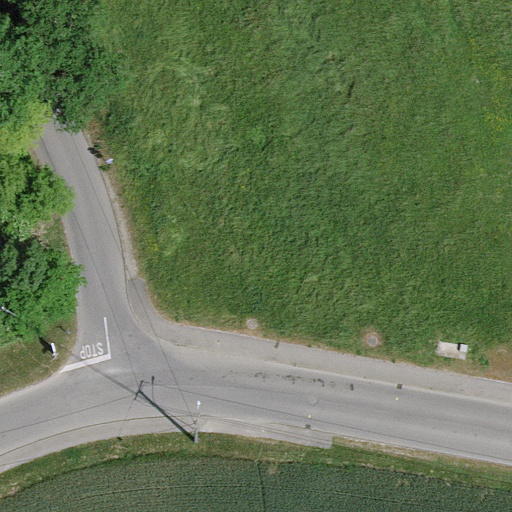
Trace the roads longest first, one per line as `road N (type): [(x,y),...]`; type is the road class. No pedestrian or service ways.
road 1 (motorway): [(409,0),(491,511)]
road 2 (unclassified): [(511,435),(225,388),(120,392)]
road 3 (residential): [(0,52),(53,122),(92,215),(120,392)]
road 4 (unclassified): [(120,392),(0,430)]
